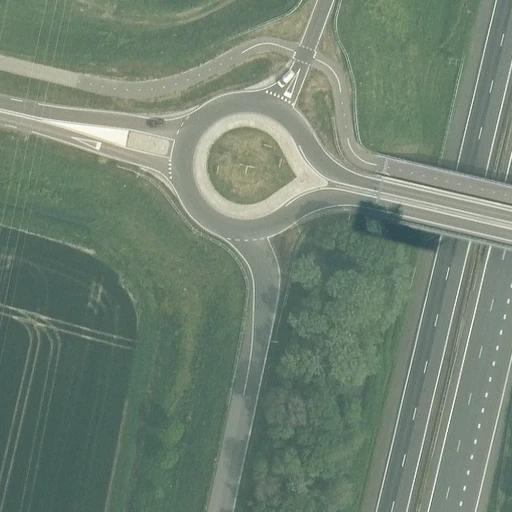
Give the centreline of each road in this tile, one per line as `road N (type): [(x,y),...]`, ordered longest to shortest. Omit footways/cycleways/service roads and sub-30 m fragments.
road 1 (motorway): [(511,0),(390,511)]
road 2 (track): [(0,179),(109,211),(153,242),(188,286),(194,323),(187,373),(144,511)]
road 3 (motorway): [(442,511),(511,215)]
road 4 (motorway): [(250,231),(268,299),(226,511)]
road 5 (secondary): [(511,218),(338,177),(271,108)]
road 6 (secondary): [(250,231),(312,204),(347,200),(511,237)]
road 7 (secondary): [(192,132),(8,113)]
road 8 (secondary): [(8,113),(181,169)]
road 9 (track): [(69,0),(155,19),(224,0)]
road 10 (motorway): [(325,0),(297,73),(271,108)]
